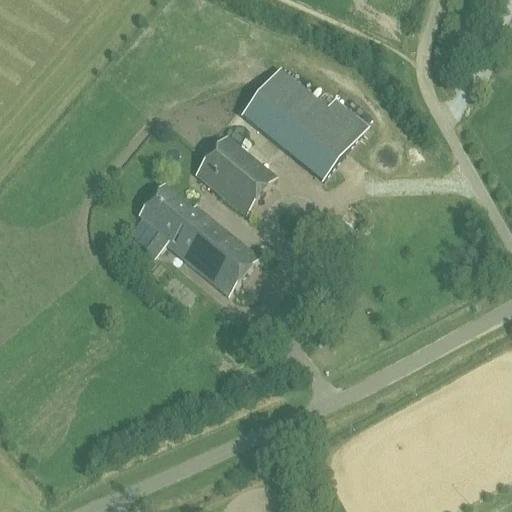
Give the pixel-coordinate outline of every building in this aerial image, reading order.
[(471,0),(497,8),(499,0),(471,0)] [(327,116),(293,157),(325,184),(359,142),(327,116)] [(246,222),(278,182),(228,141),(195,180),(246,222)] [(194,215),(165,191),(140,222),(169,245),(166,249),(229,300),(260,262),(197,211),(194,215)] [(347,221),(360,233),(370,222),(356,210),(347,221)] [(343,263),(349,240),(330,234),(323,257),(343,263)] [(312,329),(330,276),(310,268),(292,321),(312,329)]
